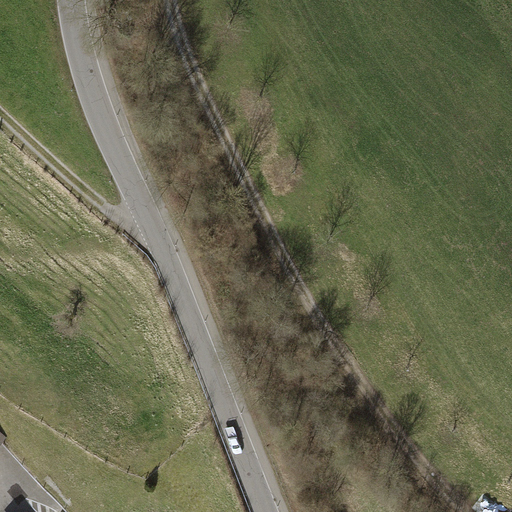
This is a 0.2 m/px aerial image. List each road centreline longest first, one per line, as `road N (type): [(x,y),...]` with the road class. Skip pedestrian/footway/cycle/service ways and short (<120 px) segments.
road 1 (track): [(468,511),(366,397),(275,249),(211,119),(170,0)]
road 2 (tertiary): [(73,0),(96,101),(266,511)]
road 3 (track): [(157,235),(103,206),(0,116)]
